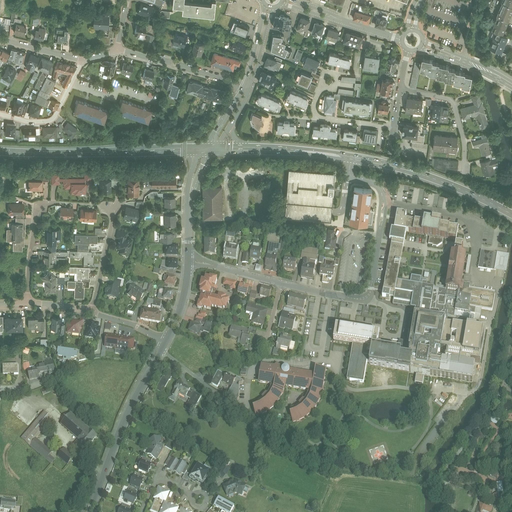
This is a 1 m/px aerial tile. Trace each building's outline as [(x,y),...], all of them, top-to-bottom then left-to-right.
[(212,7),(183,4),(183,0),(174,0),(174,7),(184,8),(183,13),(215,16),(216,1),(213,1),(212,7)] [(511,12),(511,6),(504,3),(500,12),(498,12),(497,16),(509,21),(511,12)] [(154,8),(141,4),(138,13),(146,15),(146,18),(150,20),(151,17),(152,17),(154,8)] [(368,13),(359,11),(359,12),(356,11),(353,19),(357,20),(357,21),(365,23),(365,22),(368,23),(371,16),(368,15),(368,13)] [(108,17),(96,16),(95,28),(107,29),(108,17)] [(284,16),(280,16),(280,17),(275,17),(274,27),(280,28),(280,30),(283,30),(285,29),(290,30),(291,19),(289,19),(289,18),(284,17),(284,16)] [(509,21),(497,16),(491,30),(503,35),(509,21)] [(387,20),(378,17),(376,25),(385,28),(387,20)] [(310,21),(302,18),(301,20),(300,20),(298,24),(299,25),(297,31),(302,32),(302,30),(306,31),(310,21)] [(254,27),(241,22),(239,26),(243,27),(240,36),(250,39),(254,27)] [(23,25),(16,23),(14,32),(24,34),(25,31),(26,30),(25,30),(26,27),(23,26),(23,25)] [(324,25),(316,23),(315,26),(314,26),(312,29),(313,30),(312,33),(321,36),(324,25)] [(146,27),(137,25),(135,32),(136,33),(135,36),(139,36),(140,33),(145,34),(146,27)] [(45,29),(39,28),(38,31),(36,30),(34,37),(43,39),(45,29)] [(339,32),(329,29),(326,38),(336,41),(337,36),(339,32)] [(503,35),(491,30),(489,36),(494,38),(491,45),(496,47),(495,49),(500,52),(501,52),(507,37),(503,35)] [(56,34),(55,43),(63,43),(63,44),(67,45),(68,34),(68,31),(66,31),(63,31),(63,35),(56,34)] [(351,33),(350,33),(347,32),(346,34),(345,34),(344,38),(345,38),(344,42),(359,47),(361,43),(362,43),(363,39),(362,39),(362,37),(359,36),(359,35),(351,33)] [(182,35),(176,33),(173,44),(180,46),(180,45),(185,46),(188,35),(183,34),(182,35)] [(284,35),(274,34),(273,37),(272,37),(270,47),(272,48),(271,51),(285,57),(285,55),(289,57),(292,51),(284,47),(284,46),(285,46),(286,43),(283,42),(284,35)] [(241,40),(236,38),(231,47),(243,53),(247,45),(241,42),(241,40)] [(205,44),(196,41),(193,52),(202,55),(205,44)] [(9,53),(2,49),(2,50),(0,53),(0,65),(3,59),(5,60),(9,53)] [(25,52),(17,50),(11,49),(9,56),(14,57),(14,60),(23,62),(25,52)] [(303,51),(298,49),(295,57),(300,59),(303,51)] [(241,60),(215,52),(212,62),(233,69),(235,66),(236,66),(237,63),(240,64),(241,60)] [(501,52),(500,52),(497,57),(504,60),(507,54),(501,52)] [(338,55),(330,53),(328,62),(337,64),(337,63),(341,63),(340,65),(349,67),(352,58),(343,56),(343,54),(339,53),(338,55)] [(39,57),(30,54),(27,62),(28,62),(26,67),(33,69),(35,65),(36,65),(39,57)] [(380,57),(365,55),(363,67),(368,68),(368,69),(373,70),(373,69),(378,70),(380,57)] [(319,61),(307,56),(303,65),(313,69),(315,70),(317,66),(319,66),(320,65),(320,64),(320,63),(320,62),(319,62),(319,61)] [(395,57),(389,56),(386,73),(392,74),(392,73),(397,74),(397,73),(398,73),(398,71),(398,70),(399,63),(400,63),(400,61),(400,60),(400,59),(395,58),(395,57)] [(52,62),(42,58),(38,67),(43,69),(49,71),(52,62)] [(274,60),(268,58),(265,65),(279,70),(281,63),(274,60)] [(432,60),(422,58),(421,67),(420,70),(428,72),(428,73),(437,75),(439,65),(439,63),(432,62),(432,60)] [(116,62),(107,60),(106,61),(105,61),(104,61),(103,61),(103,62),(103,63),(103,64),(103,65),(104,65),(105,65),(104,73),(113,75),(116,62)] [(63,63),(57,62),(53,77),(57,77),(59,71),(68,73),(67,76),(66,76),(62,85),(66,87),(76,66),(69,65),(70,64),(63,63)] [(133,65),(124,62),(121,72),(131,74),(133,65)] [(449,67),(439,65),(437,75),(436,76),(445,78),(444,80),(453,81),(455,71),(455,70),(448,68),(449,67)] [(10,68),(8,66),(2,76),(4,78),(5,80),(6,80),(8,80),(10,81),(13,76),(16,71),(13,69),(11,67),(10,68)] [(26,72),(20,69),(17,74),(23,77),(26,72)] [(43,69),(35,86),(40,89),(41,88),(47,77),(49,71),(43,69)] [(154,71),(145,69),(143,77),(146,78),(146,79),(152,81),(154,71)] [(271,74),(268,73),(262,71),(262,73),(261,73),(260,74),(260,75),(260,76),(258,81),(268,85),(268,86),(269,86),(271,87),(272,87),(273,84),(277,86),(279,82),(275,80),(276,77),(271,75),(271,74)] [(311,75),(301,71),(297,82),(308,87),(313,76),(311,75)] [(465,73),(455,71),(453,81),(453,83),(461,84),(461,86),(470,88),(472,76),(465,75),(465,73)] [(175,77),(167,75),(164,86),(172,88),(173,88),(171,93),(177,95),(180,86),(174,85),(173,85),(172,85),(175,77)] [(55,81),(47,77),(41,88),(50,93),(55,81)] [(390,79),(386,78),(385,80),(383,79),(382,84),(378,83),(376,91),(381,92),(380,92),(383,93),(383,95),(387,96),(387,93),(391,94),(392,87),(394,87),(395,82),(393,82),(390,81),(390,79)] [(198,84),(191,82),(187,92),(191,93),(192,92),(195,93),(198,84)] [(317,86),(311,83),(308,90),(314,93),(317,86)] [(205,86),(198,84),(195,93),(205,96),(207,87),(205,87),(205,86)] [(293,103),(286,101),(287,98),(286,97),(288,93),(289,93),(290,90),(293,91),(294,91),(294,90),(295,90),(295,87),(294,86),(292,86),(291,86),(289,87),(287,88),(283,96),(279,94),(277,99),(281,101),(280,104),(282,104),(280,109),(278,108),(278,110),(283,112),(284,110),(290,112),(294,102),(293,102),(293,103)] [(217,89),(210,87),(209,88),(207,87),(205,96),(214,98),(217,89)] [(47,98),(49,94),(40,89),(38,94),(47,98)] [(224,91),(217,89),(214,98),(218,99),(218,101),(221,102),(224,91)] [(301,95),(298,94),(298,93),(293,91),(290,90),(289,93),(288,93),(286,97),(287,98),(286,101),(293,103),(293,102),(294,102),(299,104),(298,106),(305,108),(306,106),(307,106),(309,101),(308,101),(309,98),(302,95),(301,95)] [(270,96),(262,93),(261,95),(259,95),(257,99),(259,100),(258,102),(260,103),(260,104),(265,106),(265,105),(270,107),(270,108),(275,110),(275,109),(277,110),(278,110),(278,108),(280,109),(282,104),(280,104),(281,101),(277,99),(273,98),(269,97),(270,96)] [(47,98),(38,94),(35,100),(48,107),(50,104),(48,103),(49,100),(47,98)] [(334,96),(327,95),(327,97),(325,96),(324,99),(323,99),(322,109),(323,109),(323,112),(325,112),(325,113),(332,114),(333,110),(335,111),(337,101),(337,100),(334,100),(334,96)] [(50,104),(48,107),(55,110),(59,102),(52,99),(50,104)] [(137,104),(122,99),(118,110),(123,112),(123,113),(128,115),(129,114),(133,115),(137,104)] [(343,99),(341,111),(345,111),(344,114),(353,116),(354,112),(359,113),(359,116),(368,118),(368,116),(372,116),(374,103),(343,99)] [(415,100),(407,99),(405,112),(409,112),(409,111),(413,111),(415,100)] [(93,105),(78,100),(74,111),(79,112),(78,114),(89,117),(89,116),(93,105)] [(423,101),(415,100),(413,111),(413,113),(418,114),(418,112),(421,113),(423,101)] [(24,103),(15,101),(12,111),(21,113),(24,104),(24,103)] [(386,101),(382,101),(382,102),(379,102),(378,111),(378,113),(382,114),(382,112),(388,113),(388,112),(389,111),(389,109),(389,108),(388,108),(389,103),(386,103),(386,101)] [(481,102),(475,103),(476,105),(461,109),(464,119),(478,115),(481,123),(480,123),(480,124),(484,122),(486,127),(489,126),(483,113),(484,113),(482,104),(481,104),(481,102)] [(40,106),(31,104),(29,112),(29,113),(38,115),(40,106)] [(152,109),(137,104),(133,115),(138,117),(137,118),(143,120),(144,119),(148,120),(152,109)] [(108,110),(93,105),(89,116),(94,117),(93,119),(99,121),(99,119),(104,121),(108,110)] [(441,106),(433,105),(432,117),(435,118),(435,119),(440,120),(441,106)] [(449,107),(441,106),(440,120),(447,121),(449,107)] [(262,116),(252,111),(252,114),(251,117),(251,118),(250,118),(251,119),(251,120),(252,122),(253,125),(253,126),(254,125),(255,127),(257,128),(259,129),(262,123),(263,124),(264,121),(262,116)] [(290,122),(284,121),(284,123),(278,122),(277,132),(283,133),(283,131),(289,132),(289,133),(295,133),(296,124),(289,123),(290,122)] [(15,124),(7,123),(6,134),(14,135),(15,130),(15,124)] [(78,130),(68,123),(64,128),(63,129),(64,130),(69,133),(67,135),(71,138),(78,130)] [(320,127),(313,127),(313,135),(321,136),(321,135),(328,135),(328,136),(336,137),(337,133),(337,129),(331,129),(331,126),(320,124),(320,127)] [(414,126),(409,125),(409,126),(404,125),(403,135),(412,136),(417,137),(420,137),(420,136),(420,132),(417,131),(418,127),(413,126),(414,126)] [(35,127),(24,128),(25,136),(35,135),(35,134),(35,127)] [(56,127),(43,127),(43,136),(49,136),(49,137),(56,137),(56,127)] [(62,131),(60,127),(56,127),(56,137),(64,136),(62,131)] [(349,129),(344,128),(343,138),(356,140),(357,130),(352,130),(353,128),(349,128),(349,129)] [(363,130),(362,141),(376,143),(378,132),(363,130)] [(442,136),(435,135),(433,148),(441,149),(442,137),(442,136)] [(450,138),(442,137),(441,149),(449,150),(450,138)] [(458,138),(450,137),(450,138),(449,150),(456,151),(458,138)] [(482,139),(473,142),(474,147),(481,145),(482,148),(481,149),(483,156),(491,153),(489,146),(488,147),(487,143),(488,143),(487,138),(482,139)] [(491,160),(481,162),(485,176),(494,173),(492,165),(498,164),(497,159),(497,158),(491,160)] [(448,160),(440,159),(439,170),(446,173),(447,169),(448,160)] [(458,161),(448,160),(447,169),(457,170),(458,161)] [(335,170),(289,167),(285,216),(331,220),(332,212),(335,170)] [(152,178),(152,181),(152,187),(160,186),(160,178),(152,178)] [(168,178),(160,178),(160,186),(168,186),(168,178)] [(176,178),(168,178),(168,186),(176,186),(176,178)] [(85,179),(64,180),(64,184),(66,184),(66,187),(71,187),(72,188),(72,190),(75,190),(75,193),(80,193),(80,192),(85,192),(85,187),(87,186),(87,183),(87,179),(85,179)] [(39,180),(28,180),(28,181),(28,182),(28,184),(28,187),(28,186),(32,186),(32,189),(33,189),(33,190),(35,190),(36,189),(42,190),(42,181),(42,180),(39,180)] [(110,180),(100,180),(100,185),(103,185),(103,191),(110,191),(110,180)] [(138,180),(135,180),(134,180),(133,180),(132,180),(128,180),(129,195),(132,195),(133,196),(134,196),(135,195),(139,195),(138,180)] [(222,187),(204,187),(204,218),(223,218),(222,187)] [(372,190),(354,187),(350,222),(367,224),(369,214),(370,214),(370,210),(370,209),(369,209),(372,190)] [(175,197),(166,197),(166,202),(167,202),(167,206),(175,206),(175,197)] [(19,204),(10,204),(10,213),(14,213),(14,214),(16,214),(23,214),(23,205),(19,205),(19,204)] [(67,207),(60,207),(60,212),(59,211),(58,215),(60,215),(60,218),(69,219),(69,217),(73,217),(73,209),(67,209),(67,207)] [(139,210),(126,207),(125,213),(126,213),(125,217),(131,219),(131,220),(132,221),(132,218),(136,219),(136,220),(136,223),(139,210)] [(87,210),(81,210),(81,213),(80,214),(80,215),(81,216),(80,220),(95,221),(96,217),(96,215),(96,214),(96,211),(90,210),(87,210)] [(441,223),(424,220),(424,223),(420,223),(420,222),(418,220),(418,219),(406,217),(406,214),(397,213),(394,229),(392,228),(390,240),(392,240),(392,245),(403,247),(406,231),(426,235),(426,236),(430,237),(429,244),(433,245),(433,246),(437,247),(442,243),(443,238),(456,240),(459,226),(442,223),(442,224),(441,224),(441,223)] [(176,214),(167,214),(167,225),(170,225),(170,226),(176,225),(176,214)] [(16,224),(12,224),(12,230),(7,230),(7,239),(14,239),(14,250),(22,251),(22,245),(24,245),(24,235),(25,235),(25,218),(24,224),(16,224)] [(61,229),(47,229),(47,233),(48,233),(48,236),(47,237),(47,244),(49,244),(56,244),(57,236),(61,236),(61,229)] [(170,232),(160,232),(160,241),(172,241),(172,236),(176,236),(176,229),(170,229),(170,232)] [(335,230),(329,229),(328,233),(329,233),(327,246),(330,246),(330,248),(335,249),(336,242),(335,241),(336,238),(337,238),(337,236),(334,236),(335,230)] [(127,232),(119,230),(117,237),(119,237),(125,239),(126,236),(127,236),(127,232)] [(214,233),(205,233),(206,256),(214,256),(214,233)] [(98,235),(75,235),(75,240),(79,240),(79,243),(78,243),(77,251),(88,251),(89,242),(97,243),(98,235)] [(281,245),(269,243),(267,256),(267,258),(266,262),(265,269),(270,270),(270,271),(275,271),(277,270),(277,266),(276,265),(276,263),(276,260),(281,261),(282,255),(285,237),(282,236),(281,245)] [(125,239),(119,237),(119,238),(121,238),(120,242),(118,242),(117,247),(122,248),(123,250),(123,253),(127,254),(128,250),(129,250),(132,240),(129,239),(128,239),(125,239)] [(397,281),(403,247),(392,245),(382,297),(389,298),(390,296),(394,297),(397,281)] [(174,246),(170,246),(170,247),(167,247),(166,256),(178,256),(178,251),(179,251),(179,249),(178,248),(178,247),(174,247),(174,246)] [(237,248),(226,246),(225,256),(235,258),(237,248)] [(317,250),(306,248),(306,246),(306,248),(304,260),(316,262),(318,250),(318,248),(317,250)] [(456,246),(454,254),(461,255),(462,249),(463,250),(463,247),(456,246)] [(262,250),(251,249),(251,252),(244,251),(243,262),(249,263),(249,259),(251,260),(251,258),(259,259),(259,260),(260,260),(262,250)] [(49,251),(38,250),(38,254),(49,254),(49,257),(45,257),(45,263),(49,263),(49,266),(56,266),(56,263),(56,258),(67,258),(67,251),(56,251),(49,251)] [(77,251),(71,250),(70,257),(82,257),(82,255),(84,255),(84,267),(89,267),(94,267),(94,264),(93,264),(93,256),(91,256),(92,251),(88,251),(77,251)] [(498,253),(481,250),(478,268),(495,270),(498,253)] [(509,255),(498,253),(495,270),(506,272),(509,255)] [(454,254),(451,254),(446,289),(463,292),(464,284),(461,284),(466,256),(461,255),(454,254)] [(294,261),(286,259),(285,259),(283,270),(288,270),(288,269),(295,270),(294,272),(295,272),(297,260),(294,260),(294,261)] [(316,262),(304,260),(304,263),(303,263),(301,277),(310,279),(312,280),(312,279),(313,279),(316,262)] [(336,261),(326,260),(326,265),(327,265),(327,267),(321,266),(320,275),(325,276),(325,279),(323,279),(323,282),(329,283),(330,280),(332,280),(332,277),(334,278),(335,273),(333,273),(334,267),(335,267),(335,265),(336,261)] [(84,267),(65,266),(65,271),(78,272),(77,278),(89,279),(89,278),(89,267),(84,267)] [(56,278),(49,271),(42,278),(47,283),(47,285),(46,286),(46,291),(55,292),(55,282),(57,282),(57,278),(56,278)] [(171,275),(170,277),(167,276),(167,277),(165,276),(164,281),(166,282),(165,284),(165,285),(169,285),(175,287),(175,283),(177,282),(177,280),(176,279),(177,278),(175,278),(175,277),(171,275)] [(397,281),(394,297),(394,299),(411,302),(410,308),(415,309),(414,315),(417,315),(422,285),(427,286),(427,282),(423,281),(422,285),(420,285),(421,277),(420,276),(420,278),(412,276),(413,275),(412,275),(410,283),(397,281)] [(210,279),(206,277),(205,281),(203,281),(200,293),(209,296),(210,296),(211,290),(214,291),(217,290),(217,289),(214,288),(217,279),(210,277),(210,279)] [(124,280),(118,279),(118,281),(116,281),(116,284),(117,284),(116,286),(119,287),(123,288),(124,280)] [(237,282),(225,279),(223,285),(230,286),(230,288),(235,290),(237,282)] [(77,281),(68,280),(67,287),(68,287),(68,286),(75,287),(74,297),(84,298),(84,287),(83,287),(83,284),(81,284),(82,281),(77,281)] [(246,284),(242,283),(242,285),(240,284),(238,293),(246,295),(249,287),(246,286),(246,284)] [(446,289),(427,286),(422,285),(417,315),(427,317),(427,313),(434,314),(433,318),(445,320),(445,323),(478,329),(479,321),(480,321),(482,309),(492,311),(495,295),(470,290),(470,285),(464,284),(463,292),(446,289)] [(116,286),(109,285),(109,288),(108,288),(107,292),(108,292),(107,295),(117,297),(117,295),(118,295),(119,291),(118,291),(119,287),(116,286)] [(146,294),(134,285),(128,293),(129,294),(128,295),(132,298),(133,296),(140,302),(146,294)] [(271,289),(263,287),(262,286),(260,294),(265,296),(265,298),(268,299),(269,297),(270,297),(272,289),(271,289)] [(164,290),(163,290),(160,290),(158,299),(164,300),(164,299),(172,300),(173,299),(173,298),(172,297),(173,292),(164,290)] [(205,294),(204,297),(201,296),(198,307),(206,309),(206,308),(211,308),(211,307),(217,308),(217,307),(225,308),(226,305),(227,305),(229,299),(226,298),(226,297),(220,295),(218,296),(217,299),(209,297),(209,296),(205,294)] [(294,297),(289,296),(288,301),(289,301),(288,304),(296,306),(298,297),(294,296),(294,297)] [(303,298),(298,297),(296,306),(304,308),(305,305),(306,305),(307,300),(303,299),(303,298)] [(411,302),(394,299),(393,305),(410,308),(411,302)] [(267,311),(256,308),(257,304),(249,302),(246,311),(255,313),(253,322),(263,324),(264,320),(264,321),(267,311)] [(152,311),(145,310),(145,312),(142,311),(141,320),(151,321),(152,311)] [(160,312),(152,311),(151,321),(160,323),(162,314),(159,314),(160,312)] [(289,313),(283,311),(279,327),(292,331),(296,317),(289,315),(289,313)] [(200,312),(200,314),(198,314),(198,316),(196,316),(195,319),(201,321),(203,318),(205,318),(206,314),(200,312)] [(417,315),(414,315),(412,331),(409,330),(407,342),(400,341),(399,347),(401,347),(400,351),(405,352),(405,353),(381,349),(381,347),(378,346),(377,349),(355,345),(351,371),(349,371),(349,372),(351,372),(350,381),(364,383),(367,362),(370,363),(369,365),(411,371),(419,372),(423,373),(431,374),(431,375),(472,382),(475,365),(470,364),(446,361),(437,360),(438,355),(440,355),(440,354),(445,323),(445,320),(433,318),(427,317),(417,315)] [(389,316),(387,331),(396,332),(398,317),(389,316)] [(14,318),(11,318),(11,317),(6,317),(6,326),(6,327),(9,327),(9,329),(14,329),(14,318)] [(22,326),(22,317),(17,317),(17,318),(14,318),(14,329),(19,329),(19,327),(22,327),(22,326)] [(38,317),(35,317),(35,318),(28,318),(28,327),(36,327),(36,329),(44,328),(44,319),(38,319),(38,317)] [(61,318),(52,317),(51,328),(58,329),(60,329),(61,324),(61,318)] [(204,328),(192,323),(191,328),(190,327),(190,328),(189,328),(189,329),(189,330),(190,330),(190,331),(198,334),(199,331),(203,332),(204,330),(209,332),(212,324),(207,321),(204,328)] [(70,322),(69,322),(69,326),(68,333),(80,334),(80,329),(81,323),(70,322)] [(93,323),(88,322),(88,323),(87,323),(86,334),(92,335),(91,337),(96,338),(97,336),(98,328),(98,324),(95,323),(95,324),(93,324),(93,323)] [(470,364),(470,362),(480,364),(486,330),(478,329),(445,323),(440,354),(446,355),(446,361),(470,364)] [(249,331),(241,329),(241,328),(232,326),(230,331),(233,332),(232,335),(239,337),(239,339),(242,339),(241,345),(250,347),(252,338),(248,337),(249,333),(249,332),(249,331)] [(377,349),(378,346),(380,335),(337,328),(335,342),(355,345),(377,349)] [(118,336),(107,335),(106,347),(116,348),(116,349),(118,336)] [(130,338),(118,336),(116,349),(117,349),(123,350),(124,349),(128,350),(128,349),(131,349),(132,349),(132,348),(133,347),(134,342),(133,341),(133,340),(132,339),(129,339),(130,338)] [(292,338),(285,336),(284,340),(280,339),(280,341),(278,340),(277,345),(277,346),(276,349),(280,350),(281,346),(289,348),(289,349),(289,350),(292,351),(293,350),(294,347),(295,347),(294,346),(295,344),(294,343),(291,342),(292,338)] [(61,349),(58,349),(55,350),(58,360),(71,362),(78,359),(79,352),(61,349)] [(83,353),(79,352),(78,359),(79,361),(86,359),(83,353)] [(52,361),(44,362),(45,362),(46,365),(48,371),(54,370),(52,361)] [(288,368),(288,367),(287,367),(286,367),(285,367),(284,368),(283,368),(277,364),(275,367),(262,365),(259,381),(261,381),(260,382),(265,383),(265,382),(268,382),(268,383),(273,384),(272,384),(273,384),(273,383),(275,384),(274,386),(272,386),(271,389),(268,394),(266,393),(263,397),(264,399),(259,402),(260,405),(254,407),(256,417),(257,417),(259,416),(259,415),(262,414),(263,414),(267,412),(270,409),(270,410),(274,407),(274,406),(276,403),(277,404),(280,400),(279,399),(281,396),(282,396),(284,392),(283,391),(283,389),(284,390),(285,388),(284,388),(284,385),(289,386),(288,387),(289,387),(291,387),(291,386),(294,387),(294,388),(298,388),(299,388),(301,388),(301,389),(306,390),(306,389),(312,390),(311,393),(309,392),(308,395),(305,400),(303,399),(299,403),(301,405),(296,408),(297,411),(291,413),(293,423),(294,423),(293,423),(296,422),(296,421),(299,420),(300,421),(304,418),(307,415),(307,416),(311,413),(311,412),(313,409),(314,410),(317,406),(316,405),(318,402),(319,402),(321,398),(320,397),(321,394),(322,394),(322,391),(323,392),(323,391),(323,389),(324,389),(322,388),(323,386),(323,387),(324,382),(323,382),(324,379),(325,379),(325,374),(325,372),(326,372),(326,370),(327,369),(316,367),(315,374),(296,371),(297,370),(296,371),(290,370),(289,369),(288,368)] [(18,365),(3,365),(4,375),(19,374),(18,365)] [(46,365),(35,367),(35,369),(28,371),(30,380),(39,378),(38,371),(40,371),(40,372),(41,372),(41,373),(48,371),(46,365)] [(175,372),(169,369),(164,377),(169,380),(170,381),(175,372)] [(236,379),(227,374),(226,375),(218,371),(211,383),(218,387),(222,379),(224,380),(223,381),(224,381),(224,380),(228,382),(227,383),(232,386),(236,379)] [(423,373),(419,372),(418,375),(416,375),(415,383),(423,384),(424,376),(423,376),(423,373)] [(164,377),(163,377),(158,387),(160,388),(158,391),(162,393),(169,380),(164,377)] [(236,379),(232,386),(227,395),(237,400),(239,398),(240,383),(242,383),(243,381),(238,378),(237,380),(236,379),(237,379),(236,378),(236,379)] [(179,381),(174,390),(175,390),(172,395),(171,395),(169,398),(171,399),(175,401),(179,393),(186,397),(190,389),(184,385),(184,384),(179,381)] [(195,392),(190,389),(186,397),(191,399),(186,408),(193,412),(198,403),(202,396),(194,392),(195,392)] [(45,412),(22,439),(30,446),(53,419),(45,412)] [(495,413),(490,419),(491,421),(492,423),(494,424),(496,424),(501,418),(495,413)] [(97,436),(71,414),(61,424),(79,440),(75,445),(83,452),(97,436)] [(158,437),(156,438),(155,438),(150,440),(152,447),(148,454),(149,455),(150,456),(151,457),(152,457),(156,459),(163,448),(160,437),(158,438),(158,437)] [(177,444),(170,440),(166,447),(173,451),(177,444)] [(50,455),(37,444),(33,448),(46,460),(50,455)] [(75,457),(64,448),(58,456),(68,465),(75,457)] [(173,459),(170,457),(165,465),(169,467),(173,459)] [(150,464),(142,461),(138,459),(138,460),(137,464),(140,465),(139,469),(140,469),(139,471),(142,472),(143,470),(148,472),(151,465),(150,464)] [(179,462),(173,459),(169,467),(167,469),(173,472),(174,471),(180,475),(181,473),(186,465),(180,461),(179,462)] [(489,473),(480,469),(482,465),(477,463),(474,471),(479,473),(488,477),(488,476),(495,479),(497,474),(500,475),(502,471),(500,471),(500,470),(494,467),(492,475),(489,474),(489,473)] [(186,465),(181,473),(185,475),(186,472),(189,467),(186,465)] [(191,475),(189,478),(190,479),(195,482),(196,481),(203,485),(205,481),(206,482),(209,476),(209,475),(211,472),(208,470),(209,469),(205,467),(204,468),(201,466),(200,467),(197,465),(196,467),(195,467),(192,473),(192,474),(191,475)] [(222,465),(216,475),(222,478),(227,470),(222,466),(222,465)] [(189,478),(191,475),(186,472),(185,475),(182,479),(188,482),(190,479),(189,478)] [(142,479),(134,476),(131,484),(132,484),(131,486),(134,487),(135,485),(140,488),(143,480),(142,479)] [(236,481),(224,486),(227,495),(234,493),(235,494),(236,494),(237,493),(239,493),(239,494),(239,495),(242,496),(243,495),(244,493),(244,492),(243,492),(246,486),(236,481)] [(169,492),(162,489),(161,490),(160,490),(160,491),(159,490),(159,491),(158,491),(155,498),(156,499),(163,502),(165,502),(169,492)] [(136,495),(128,492),(124,500),(125,500),(125,502),(128,503),(128,501),(134,503),(137,495),(136,495)] [(13,499),(5,498),(5,501),(1,500),(1,506),(4,507),(4,509),(11,510),(11,508),(15,508),(15,502),(12,502),(13,499)] [(163,502),(156,499),(155,502),(154,502),(154,503),(153,503),(153,504),(153,505),(153,506),(151,511),(152,511),(153,511),(161,511),(165,505),(162,504),(163,502)] [(231,511),(234,506),(220,499),(216,507),(225,511),(231,511)] [(490,511),(492,506),(478,502),(475,511),(490,511)]
